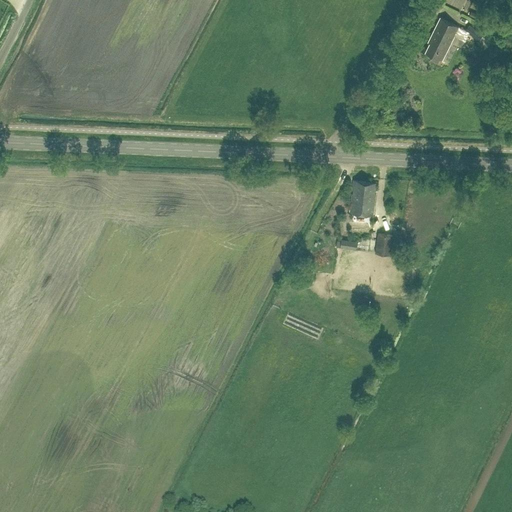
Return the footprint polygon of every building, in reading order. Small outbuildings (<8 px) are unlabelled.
[(442,59),(459,26),(440,17),(428,41),(430,42),(426,51),(442,59)] [(478,39),(482,34),(469,25),(465,30),(478,39)] [(373,210),(375,195),(374,195),(375,182),(354,180),(351,207),(373,210)] [(391,254),(393,234),(377,233),(375,252),(391,254)] [(338,241),(337,246),(355,249),(357,241),(341,239),(340,241),(338,241)]
